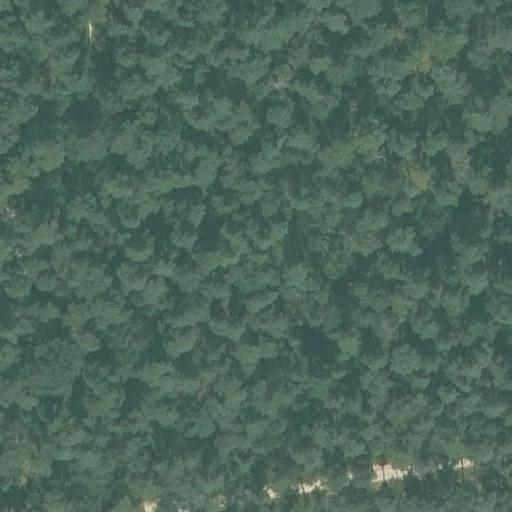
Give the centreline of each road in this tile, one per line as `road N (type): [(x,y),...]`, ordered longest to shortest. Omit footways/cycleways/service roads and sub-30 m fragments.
road 1 (track): [(138,511),(89,0)]
road 2 (track): [(511,449),(159,511)]
